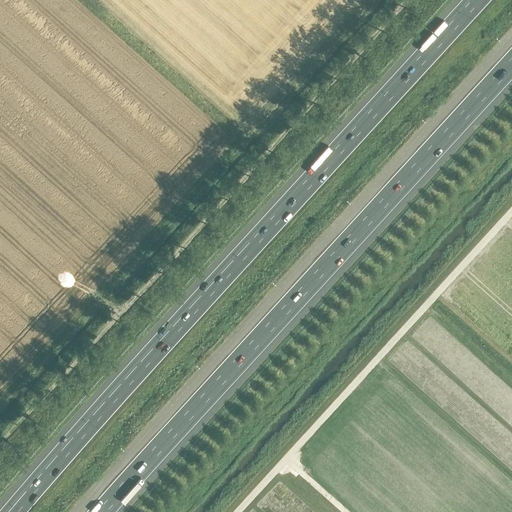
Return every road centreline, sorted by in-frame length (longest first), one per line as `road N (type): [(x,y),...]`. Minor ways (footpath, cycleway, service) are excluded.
road 1 (motorway): [(476,0),(20,503)]
road 2 (motorway): [(101,511),(511,64)]
road 3 (track): [(0,442),(406,0)]
road 4 (track): [(511,213),(240,511)]
